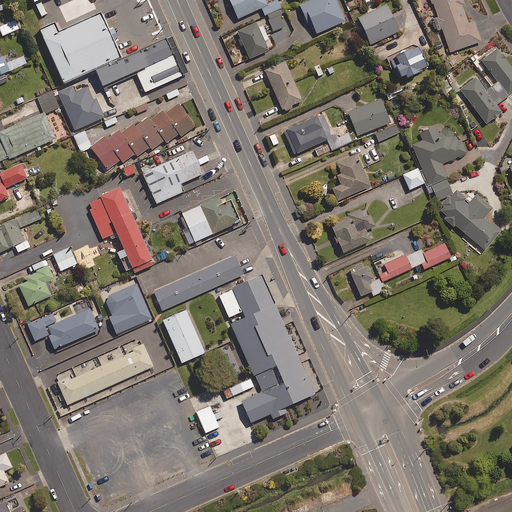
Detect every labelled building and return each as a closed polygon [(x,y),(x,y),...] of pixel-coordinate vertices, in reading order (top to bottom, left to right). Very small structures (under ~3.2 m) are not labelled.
[(229,0),(237,19),(261,8),(264,15),(280,9),(276,0),(274,0),(266,4),(264,0),(229,0)] [(346,21),(336,0),(311,0),(300,5),(308,23),(311,21),(317,34),(346,21)] [(430,0),(440,28),(442,28),(450,52),(481,42),(474,21),(468,23),(462,6),(465,5),(463,0),(430,0)] [(399,31),(386,4),(358,18),(371,45),(399,31)] [(285,26),(279,11),(268,16),(274,31),(285,26)] [(43,38),(63,83),(121,57),(101,12),(43,38)] [(19,29),(15,20),(0,26),(0,30),(2,36),(19,29)] [(268,51),(256,23),(238,31),(250,59),(268,51)] [(429,67),(418,46),(390,59),(399,78),(406,75),(407,78),(429,67)] [(511,92),(511,69),(497,49),(481,61),(498,83),(486,92),(475,78),(460,90),(486,124),(502,113),(496,105),(511,92)] [(23,55),(13,59),(17,68),(27,64),(23,55)] [(4,57),(0,58),(0,75),(10,72),(4,57)] [(264,70),(282,110),(284,109),(285,111),(292,108),(291,106),(302,101),(285,61),(264,70)] [(319,65),(314,67),(318,77),(324,75),(319,65)] [(75,130),(101,118),(104,117),(96,98),(93,100),(87,87),(75,92),(72,86),(58,92),(60,99),(75,130)] [(177,89),(166,94),(168,100),(180,95),(177,89)] [(52,91),(38,97),(46,114),(59,108),(52,91)] [(397,97),(389,100),(393,110),(401,107),(397,97)] [(347,114),(357,137),(366,133),(368,138),(376,135),(378,141),(395,135),(381,100),(347,114)] [(148,109),(146,102),(135,107),(137,113),(148,109)] [(178,103),(164,113),(162,111),(149,120),(147,118),(135,126),(133,124),(120,134),(118,131),(106,140),(104,138),(90,148),(107,170),(121,160),(123,163),(135,154),(137,157),(150,147),(152,150),(164,141),(166,144),(179,134),(181,137),(195,127),(178,103)] [(0,161),(8,158),(9,159),(56,138),(44,113),(0,132),(0,139),(2,143),(0,143),(0,161)] [(294,155),(299,153),(302,160),(311,155),(308,148),(327,140),(332,151),(350,143),(346,133),(334,138),(323,114),(284,132),(294,155)] [(115,116),(104,121),(107,128),(118,123),(115,116)] [(456,226),(484,251),(502,230),(486,218),(493,208),(477,194),(468,204),(465,201),(466,198),(457,190),(453,194),(446,179),(449,178),(443,165),(467,153),(453,125),(439,132),(436,126),(419,134),(422,140),(411,145),(439,201),(448,196),(448,197),(440,204),(444,208),(440,212),(446,217),(444,219),(454,228),(456,226)] [(91,146),(84,131),(74,136),(81,151),(91,146)] [(184,191),(181,184),(203,174),(192,151),(143,173),(153,196),(156,204),(184,191)] [(370,187),(355,154),(337,163),(342,173),(337,176),(341,185),(333,189),(338,201),(370,187)] [(0,201),(9,198),(5,188),(27,178),(21,164),(0,173),(0,201)] [(135,172),(131,165),(122,170),(126,177),(135,172)] [(418,168),(402,175),(410,190),(425,183),(418,168)] [(152,260),(119,188),(100,196),(132,269),(152,260)] [(231,201),(223,204),(220,197),(181,214),(194,243),(232,226),(240,222),(231,201)] [(336,243),(342,252),(373,243),(369,229),(373,225),(368,214),(365,216),(364,213),(331,222),(336,243)] [(15,220),(0,226),(0,252),(25,241),(15,220)] [(451,257),(444,243),(423,253),(422,249),(407,256),(406,255),(377,268),(383,282),(421,264),(424,270),(451,257)] [(78,267),(70,248),(54,255),(60,271),(72,266),(74,269),(78,267)] [(235,255),(153,291),(162,312),(244,275),(235,255)] [(372,279),(367,266),(363,268),(361,262),(354,265),(355,267),(350,269),(361,296),(371,292),(367,281),(372,279)] [(36,271),(37,273),(26,278),(28,282),(19,286),(28,306),(51,296),(46,283),(54,279),(48,266),(36,271)] [(315,394),(262,276),(217,296),(261,393),(246,399),(241,402),(250,423),(315,394)] [(152,318),(145,302),(136,283),(104,298),(112,316),(109,318),(116,334),(152,318)] [(54,350),(57,348),(99,329),(90,308),(48,327),(51,335),(48,336),(54,350)] [(204,353),(186,311),(163,321),(182,363),(204,353)] [(133,352),(69,380),(68,377),(57,382),(58,385),(67,405),(153,367),(144,347),(143,344),(132,349),(133,352)] [(229,344),(215,349),(219,357),(232,351),(229,344)] [(222,390),(227,400),(255,388),(250,377),(222,390)] [(219,427),(216,421),(223,418),(220,412),(213,415),(204,393),(190,399),(205,433),(219,427)] [(6,453),(0,455),(0,487),(9,483),(4,471),(12,468),(6,453)]
